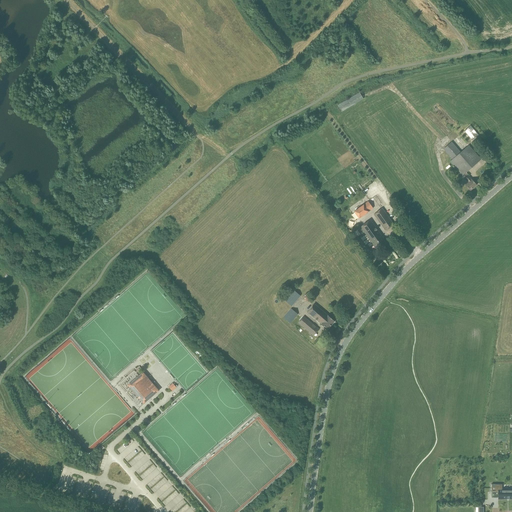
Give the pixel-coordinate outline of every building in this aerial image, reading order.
[(338,106),(341,112),(363,99),(359,93),(338,106)] [(468,130),(465,133),(472,140),(475,138),(473,135),(476,133),(470,125),(467,128),(468,130)] [(443,149),(452,160),(450,162),(462,176),(481,159),(469,145),(460,153),(451,142),(443,149)] [(473,188),(476,185),(468,176),(464,180),(464,179),(460,183),(463,186),(465,184),(470,191),(473,188)] [(363,204),(359,208),(364,215),(369,212),(369,211),(373,208),(368,202),(364,205),(363,204)] [(388,230),(392,226),(394,224),(382,208),(381,209),(380,209),(375,213),(376,213),(374,214),(386,231),(387,229),(388,230)] [(360,227),(358,229),(360,233),(363,231),(375,248),(377,247),(384,243),(383,242),(385,241),(370,220),(369,221),(368,221),(362,226),(360,227)] [(285,299),(284,300),(291,306),(300,296),(293,290),(288,296),(286,295),(283,298),(285,299)] [(307,312),(312,316),(328,329),(335,321),(328,316),(328,315),(314,304),(313,306),(312,306),(309,310),(307,312)] [(291,309),(285,316),(284,317),(290,323),(298,314),(291,309)] [(318,331),(319,330),(303,317),(302,318),(299,321),(298,323),(314,336),(315,334),(318,331)] [(144,403),(158,391),(143,373),(132,382),(135,386),(132,389),(144,403)] [(491,484),(491,492),(492,492),(498,492),(498,499),(507,499),(509,499),(509,498),(511,498),(511,489),(511,490),(502,490),(502,484),(491,484)]
